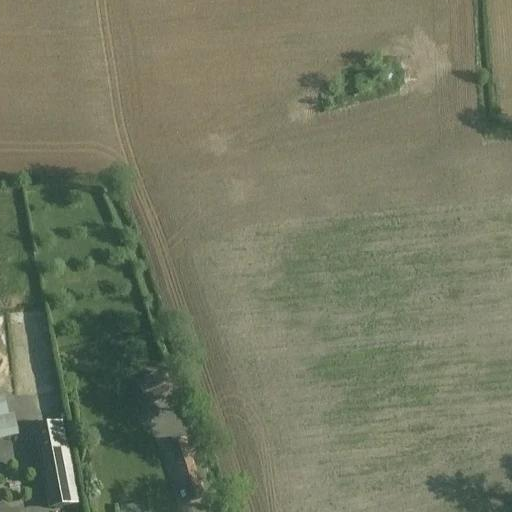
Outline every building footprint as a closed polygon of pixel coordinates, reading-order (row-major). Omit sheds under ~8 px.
[(135,183),(123,186),(137,236),(149,232),(135,183)] [(147,408),(172,397),(169,391),(173,389),(167,375),(163,377),(162,373),(137,383),(147,408)] [(14,419),(0,422),(0,434),(17,432),(14,419)] [(81,505),(68,439),(65,424),(50,427),(52,442),(44,444),(57,510),(81,505)] [(203,499),(185,442),(170,446),(188,504),(203,499)]
